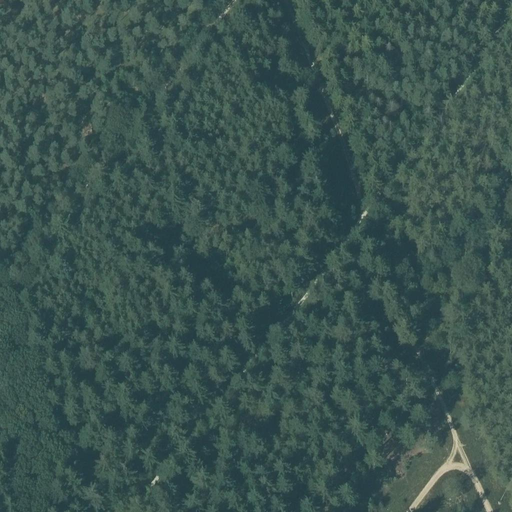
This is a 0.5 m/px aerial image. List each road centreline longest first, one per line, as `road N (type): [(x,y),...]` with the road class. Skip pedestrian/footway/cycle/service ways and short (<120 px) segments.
road 1 (track): [(0,295),(236,0)]
road 2 (track): [(469,472),(362,215)]
road 3 (track): [(362,215),(283,0)]
